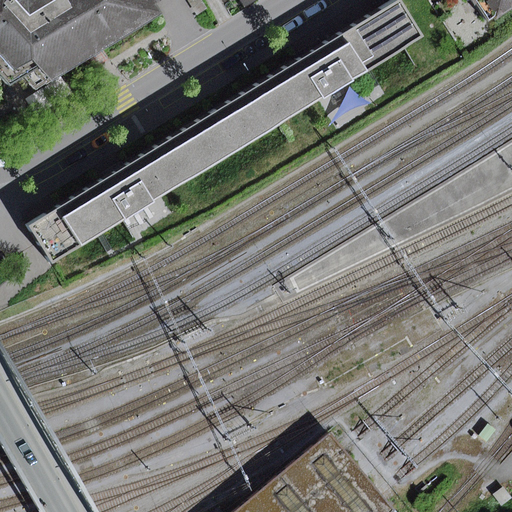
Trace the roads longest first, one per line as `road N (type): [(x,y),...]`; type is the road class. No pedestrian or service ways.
road 1 (residential): [(0,169),(44,153),(293,0)]
road 2 (residential): [(0,398),(67,511)]
